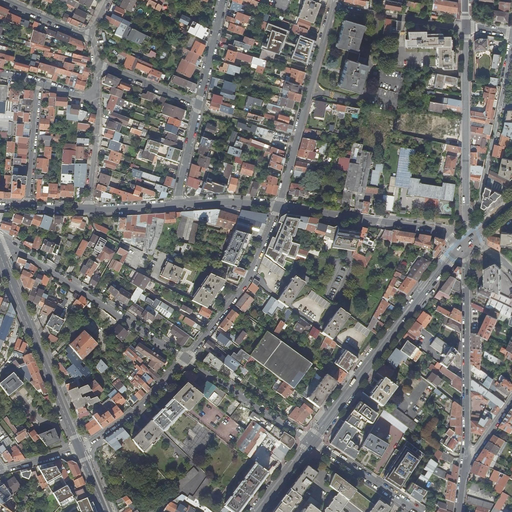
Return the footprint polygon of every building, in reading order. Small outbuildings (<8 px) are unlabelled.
[(130,12),(135,0),(122,0),(120,6),(128,11),(130,12)] [(146,0),(148,1),(146,5),(155,9),(160,11),(162,6),(150,0),(146,0)] [(265,8),(266,5),(253,0),(232,0),(232,1),(242,4),(245,5),(249,7),(249,6),(261,11),(262,7),(265,8)] [(311,0),(302,0),(297,16),(299,17),(306,20),(310,22),(312,22),(319,3),(311,0)] [(448,17),(452,17),(456,18),(456,2),(443,0),(433,0),(432,5),(430,19),(431,19),(432,18),(436,18),(436,17),(437,17),(438,15),(439,15),(441,16),(440,21),(449,22),(450,18),(448,17)] [(240,8),(242,4),(232,1),(229,8),(237,11),(242,13),(243,10),(240,8)] [(421,9),(423,3),(411,1),(409,10),(418,12),(419,9),(421,9)] [(499,2),(498,11),(507,12),(508,12),(509,3),(499,2)] [(85,17),(91,19),(92,16),(90,14),(68,4),(67,7),(75,11),(72,18),(82,23),(85,17)] [(0,18),(4,20),(8,12),(9,10),(0,5),(0,18)] [(116,6),(113,13),(121,17),(124,10),(116,6)] [(506,22),(507,12),(498,11),(493,10),(491,20),(497,20),(497,22),(500,22),(500,21),(506,22)] [(237,11),(234,18),(244,22),(247,23),(250,16),(242,13),(237,11)] [(14,21),(13,23),(19,25),(19,24),(20,23),(21,19),(21,18),(8,12),(4,20),(5,20),(9,22),(10,19),(14,21)] [(128,26),(130,22),(123,19),(112,14),(110,17),(128,25),(128,26)] [(116,26),(113,32),(120,35),(122,36),(128,25),(110,17),(106,15),(104,20),(116,26)] [(227,16),(225,19),(231,21),(234,22),(239,23),(243,24),(244,22),(234,18),(227,16)] [(85,26),(86,25),(83,23),(82,23),(72,18),(69,17),(66,22),(81,28),(82,25),(85,26)] [(29,21),(21,19),(20,23),(28,26),(27,27),(30,28),(31,25),(28,24),(29,21)] [(353,60),(347,59),(339,86),(358,92),(366,65),(357,62),(360,54),(356,52),(364,25),(344,19),(336,46),(355,52),(353,60)] [(392,35),(396,36),(399,37),(401,21),(397,21),(396,28),(390,27),(391,22),(391,19),(386,19),(384,34),(389,35),(392,35)] [(38,23),(35,22),(34,21),(32,26),(31,25),(30,28),(34,29),(36,30),(38,31),(40,24),(38,23)] [(206,27),(193,21),(191,27),(189,26),(186,31),(188,32),(192,34),(197,37),(201,38),(203,34),(205,31),(206,27)] [(231,21),(228,30),(238,34),(242,35),(245,28),(245,29),(247,24),(247,23),(244,22),(243,24),(239,23),(234,22),(231,21)] [(287,30),(272,24),(269,32),(266,42),(262,41),(259,48),(262,49),(275,53),(279,54),(287,30)] [(294,24),(293,26),(292,32),(296,33),(300,35),(305,37),(308,29),(303,28),(294,24)] [(141,32),(128,26),(128,25),(122,36),(123,37),(127,39),(136,43),(139,44),(141,39),(146,41),(149,36),(141,32)] [(56,32),(44,28),(42,32),(44,33),(46,34),(54,37),(56,32)] [(44,38),(45,39),(46,34),(44,33),(42,32),(38,31),(36,30),(34,29),(30,42),(31,42),(32,42),(35,43),(42,45),(44,38)] [(62,35),(63,34),(58,32),(57,31),(56,32),(57,33),(55,38),(83,48),(82,44),(81,42),(79,41),(64,35),(62,35)] [(408,39),(406,39),(406,47),(437,46),(437,67),(442,67),(442,69),(452,69),(452,50),(450,50),(450,36),(442,36),(442,34),(426,34),(425,31),(408,32),(408,39)] [(191,51),(197,37),(192,34),(185,48),(191,51)] [(305,37),(300,35),(292,58),(310,64),(316,41),(305,37)] [(257,43),(258,40),(256,40),(244,36),(242,43),(247,44),(249,45),(252,46),(253,42),(257,43)] [(197,37),(191,51),(199,55),(200,55),(205,46),(206,46),(207,41),(201,38),(197,37)] [(479,39),(475,42),(475,52),(486,52),(486,50),(488,50),(488,39),(484,39),(480,39),(479,39)] [(242,43),(234,40),(232,45),(237,46),(247,49),(249,45),(247,44),(242,43)] [(197,59),(199,55),(191,51),(185,48),(183,47),(181,50),(186,53),(184,57),(186,57),(185,60),(197,66),(200,60),(197,59)] [(236,51),(227,49),(226,51),(224,59),(233,62),(234,58),(258,65),(256,72),(258,72),(262,74),(266,61),(259,58),(236,51)] [(266,61),(268,56),(273,58),(275,53),(262,49),(260,53),(259,58),(266,61)] [(0,53),(0,58),(4,59),(9,60),(10,61),(13,61),(14,57),(10,56),(5,55),(0,53)] [(85,67),(88,57),(74,53),(73,57),(81,59),(81,61),(72,58),(71,61),(77,63),(76,65),(82,66),(85,67)] [(68,57),(65,56),(55,54),(54,58),(59,59),(58,60),(65,62),(67,62),(68,57)] [(129,54),(128,57),(123,68),(133,71),(138,58),(129,54)] [(135,67),(149,73),(151,68),(153,65),(139,59),(135,67)] [(196,65),(182,59),(176,71),(190,77),(196,65)] [(29,70),(37,72),(38,68),(34,67),(35,62),(31,61),(29,70)] [(48,73),(54,74),(56,67),(52,66),(50,65),(40,62),(36,61),(35,62),(34,67),(38,68),(39,68),(48,71),(48,73)] [(14,67),(28,71),(29,65),(15,62),(14,67)] [(76,66),(76,65),(67,62),(65,62),(63,69),(72,72),(74,66),(76,66)] [(220,67),(218,70),(236,75),(239,67),(224,63),(223,68),(220,67)] [(79,74),(82,66),(76,65),(76,66),(74,66),(72,72),(79,74)] [(82,66),(79,74),(87,76),(90,68),(85,67),(82,66)] [(291,73),(289,82),(299,85),(300,85),(305,72),(285,66),(283,71),(291,73)] [(66,75),(71,77),(72,74),(72,72),(63,69),(56,67),(54,74),(52,80),(56,81),(59,73),(63,74),(62,75),(63,76),(65,76),(66,76),(66,75)] [(160,77),(162,73),(151,68),(149,73),(147,78),(158,82),(159,78),(160,77)] [(72,74),(74,74),(78,75),(76,79),(77,79),(86,82),(87,76),(79,74),(72,72),(72,74)] [(456,84),(457,78),(437,74),(434,87),(441,89),(443,82),(456,84)] [(102,78),(102,84),(112,88),(116,89),(120,80),(107,75),(102,78)] [(171,80),(168,86),(172,88),(174,82),(185,87),(187,82),(174,76),(172,81),(171,80)] [(219,79),(212,77),(210,85),(217,86),(219,79)] [(490,77),(489,85),(497,86),(499,79),(490,77)] [(78,87),(77,88),(83,90),(86,82),(77,79),(75,86),(78,87)] [(281,79),(279,88),(281,89),(296,93),(299,85),(289,82),(281,79)] [(195,88),(196,84),(188,81),(186,86),(191,88),(190,90),(193,91),(193,92),(195,93),(196,93),(197,88),(195,88)] [(225,81),(223,88),(232,91),(235,91),(237,85),(225,81)] [(269,88),(270,85),(265,84),(265,85),(254,81),(253,86),(250,85),(250,88),(252,88),(256,89),(256,88),(264,90),(265,87),(269,88)] [(118,86),(116,89),(122,91),(123,89),(128,91),(130,86),(121,82),(119,87),(118,86)] [(486,93),(485,93),(484,97),(494,100),(497,89),(488,87),(486,93)] [(121,99),(123,92),(122,91),(116,89),(112,88),(109,95),(118,98),(121,99)] [(223,88),(222,88),(219,95),(222,96),(230,98),(234,99),(235,95),(232,94),(232,91),(223,88)] [(281,89),(279,96),(280,97),(281,97),(294,101),(299,102),(301,94),(296,93),(281,89)] [(14,121),(17,121),(17,115),(18,113),(18,112),(19,99),(19,94),(19,91),(10,90),(9,102),(12,102),(11,112),(14,112),(14,113),(14,118),(14,121)] [(25,91),(24,94),(24,99),(31,100),(32,100),(33,92),(25,91)] [(106,110),(117,114),(119,107),(118,106),(115,105),(115,104),(118,98),(109,95),(102,92),(102,97),(109,100),(106,110)] [(143,94),(141,98),(142,99),(152,102),(153,98),(152,97),(153,94),(148,92),(146,95),(143,94)] [(247,99),(249,96),(243,94),(236,92),(234,99),(241,101),(242,98),(247,99)] [(213,94),(211,102),(231,108),(232,105),(221,102),(222,96),(219,95),(213,94)] [(452,99),(435,96),(434,102),(460,106),(460,100),(456,100),(456,99),(452,98),(452,99)] [(55,106),(67,107),(67,105),(68,99),(56,97),(56,99),(55,106)] [(281,98),(279,105),(285,106),(291,109),(292,108),(293,102),(281,98)] [(493,109),(494,102),(494,100),(489,99),(485,98),(484,102),(488,103),(487,111),(484,113),(471,111),(471,115),(494,120),(495,118),(494,116),(495,112),(496,112),(496,109),(493,109)] [(30,112),(31,100),(24,99),(23,99),(22,106),(25,106),(25,111),(30,112)] [(323,118),(326,103),(315,101),(314,108),(315,108),(316,108),(315,117),(323,118)] [(231,115),(233,108),(231,108),(211,102),(209,109),(218,111),(231,115)] [(441,109),(460,112),(460,106),(434,102),(430,102),(428,110),(441,112),(441,109)] [(184,114),(185,111),(164,103),(163,107),(165,107),(184,114)] [(341,112),(345,113),(346,107),(333,104),(332,111),(333,111),(333,110),(339,112),(339,113),(341,113),(341,112)] [(79,110),(80,107),(71,105),(71,106),(67,105),(67,107),(67,111),(66,115),(78,117),(78,115),(79,110)] [(165,107),(162,115),(167,116),(168,117),(170,118),(181,122),(184,114),(165,107)] [(350,114),(358,115),(359,109),(346,107),(345,113),(349,113),(349,115),(350,115),(350,114)] [(54,108),(49,108),(49,114),(47,114),(46,119),(50,119),(54,120),(54,114),(53,114),(54,108)] [(78,120),(82,121),(85,117),(90,118),(90,117),(90,114),(79,110),(78,115),(78,117),(78,120)] [(14,123),(14,121),(14,118),(14,113),(14,112),(11,112),(5,112),(5,122),(14,123)] [(23,122),(23,125),(30,125),(30,123),(28,122),(28,118),(28,116),(29,114),(26,113),(24,113),(24,112),(19,112),(18,112),(18,113),(17,115),(23,116),(23,122)] [(111,112),(110,116),(117,119),(116,121),(125,124),(126,122),(128,123),(131,124),(133,120),(129,119),(117,114),(111,112)] [(261,121),(260,124),(263,124),(265,117),(264,117),(250,113),(248,112),(246,117),(247,117),(246,119),(248,119),(248,118),(261,121)] [(264,115),(264,117),(265,117),(275,120),(287,124),(289,117),(279,114),(277,119),(264,115)] [(494,120),(471,115),(471,122),(471,131),(491,136),(494,125),(495,120),(494,120)] [(170,118),(170,119),(169,121),(164,120),(163,123),(167,124),(178,128),(179,127),(180,127),(180,125),(181,122),(170,118)] [(49,131),(50,119),(46,119),(44,119),(41,119),(40,130),(49,131)] [(118,133),(121,124),(109,120),(106,129),(118,133)] [(276,128),(291,133),(293,126),(287,124),(275,120),(274,123),(277,124),(276,128)] [(13,136),(14,123),(5,122),(4,131),(8,131),(8,135),(11,136),(13,136)] [(250,131),(251,129),(248,128),(248,129),(245,128),(246,125),(241,123),(240,123),(238,122),(237,127),(238,127),(244,129),(245,129),(250,131)] [(505,131),(503,134),(510,137),(511,137),(511,122),(506,122),(506,125),(505,131)] [(207,123),(204,132),(213,135),(216,127),(215,127),(216,126),(207,123)] [(22,138),(22,136),(23,129),(30,129),(30,125),(23,125),(17,124),(16,136),(16,137),(18,137),(22,138)] [(167,124),(164,131),(165,132),(168,133),(175,135),(178,128),(167,124)] [(106,129),(103,137),(112,140),(115,141),(118,133),(106,129)] [(233,142),(236,132),(231,130),(228,140),(233,142)] [(481,143),(481,146),(480,147),(474,146),(475,143),(471,143),(471,150),(478,152),(481,153),(486,154),(487,149),(485,148),(486,140),(482,139),(482,137),(486,138),(490,139),(491,136),(471,131),(471,139),(477,141),(477,142),(481,143)] [(501,140),(500,142),(500,145),(505,147),(508,147),(510,137),(503,134),(498,131),(497,136),(501,137),(501,140)] [(177,141),(176,141),(178,136),(175,135),(168,133),(168,134),(167,137),(163,136),(163,139),(172,142),(174,143),(176,144),(177,141)] [(55,137),(52,137),(52,142),(60,143),(60,141),(62,141),(63,136),(61,136),(61,134),(59,134),(59,135),(55,135),(55,137)] [(44,155),(44,159),(48,159),(51,159),(51,157),(51,154),(52,147),(52,146),(52,142),(52,137),(46,136),(44,155)] [(212,139),(203,136),(201,136),(199,144),(201,144),(209,147),(212,148),(214,140),(212,139)] [(239,136),(237,141),(244,143),(247,144),(248,145),(249,145),(252,139),(250,138),(249,140),(239,136)] [(18,137),(17,154),(27,155),(28,138),(22,138),(18,137)] [(141,138),(138,149),(139,149),(153,154),(163,158),(166,159),(179,163),(182,152),(174,149),(172,148),(148,140),(141,138)] [(174,149),(176,144),(174,143),(172,142),(163,139),(162,141),(159,140),(159,142),(148,138),(148,140),(172,148),(174,149)] [(282,155),(285,156),(286,152),(252,139),(249,145),(251,146),(258,148),(265,151),(282,157),(282,155)] [(318,153),(321,142),(316,141),(302,139),(300,149),(316,153),(318,153)] [(239,157),(244,143),(237,141),(235,140),(234,143),(233,147),(230,146),(228,153),(236,156),(239,157)] [(11,142),(7,142),(6,153),(6,159),(8,160),(8,153),(13,154),(12,156),(14,156),(14,154),(15,143),(11,142)] [(327,144),(324,143),(321,142),(318,153),(319,153),(325,154),(327,144)] [(343,190),(351,191),(357,192),(354,209),(354,210),(355,210),(355,209),(362,210),(364,194),(364,193),(369,167),(370,167),(372,167),(374,158),(375,154),(372,153),(371,157),(361,155),(362,145),(353,143),(343,190)] [(201,144),(197,153),(206,156),(209,147),(201,144)] [(504,152),(505,147),(500,145),(495,144),(493,156),(502,158),(504,153),(505,153),(505,152),(504,152)] [(444,150),(460,153),(460,148),(458,147),(445,145),(444,150)] [(82,147),(76,147),(76,151),(75,160),(83,160),(84,147),(82,147)] [(142,157),(141,157),(140,158),(151,162),(153,154),(139,149),(139,151),(143,153),(143,155),(142,157)] [(314,159),(316,153),(300,149),(298,157),(306,159),(314,160),(314,159)] [(395,187),(396,186),(396,185),(400,186),(400,187),(409,188),(408,190),(408,195),(452,201),(454,185),(443,184),(442,188),(421,185),(421,184),(419,183),(419,180),(410,179),(411,169),(412,169),(414,151),(401,149),(396,178),(391,177),(389,186),(390,187),(389,193),(394,194),(395,187)] [(79,187),(84,187),(86,164),(75,164),(75,161),(75,160),(76,151),(63,150),(60,184),(60,185),(60,186),(60,189),(60,196),(66,196),(66,201),(73,202),(74,187),(79,187)] [(118,164),(119,161),(121,154),(111,151),(109,157),(105,155),(104,159),(104,160),(105,160),(118,164)] [(268,166),(281,171),(285,158),(282,157),(265,151),(264,153),(269,155),(269,154),(272,155),(268,164),(265,163),(266,159),(264,159),(263,164),(268,166)] [(477,152),(471,152),(471,174),(482,175),(484,166),(477,165),(477,159),(479,159),(481,158),(482,155),(481,155),(481,153),(478,152),(477,152)] [(13,162),(13,165),(21,165),(21,163),(26,163),(27,155),(17,154),(17,159),(14,159),(14,161),(13,162)] [(200,154),(196,165),(199,166),(206,168),(205,170),(207,171),(211,158),(200,154)] [(457,158),(447,156),(443,173),(453,175),(457,158)] [(340,157),(339,157),(337,167),(347,168),(348,168),(349,159),(344,158),(340,157)] [(47,173),(48,159),(44,159),(37,158),(36,168),(42,168),(42,172),(47,173)] [(511,159),(503,158),(499,174),(511,180),(511,179),(511,159)] [(106,164),(105,166),(115,169),(115,168),(116,168),(118,164),(105,160),(104,160),(103,163),(104,163),(106,164)] [(254,165),(242,162),(242,164),(240,172),(251,176),(254,165)] [(306,173),(306,171),(307,168),(308,168),(309,167),(309,165),(306,164),(307,164),(297,162),(294,171),(303,172),(306,173)] [(198,171),(199,169),(199,166),(196,165),(192,163),(190,168),(189,176),(187,185),(197,188),(194,196),(199,196),(201,188),(197,187),(199,183),(201,184),(202,181),(196,179),(198,175),(199,175),(201,172),(198,171)] [(374,170),(371,170),(369,185),(378,186),(381,163),(375,163),(374,170)] [(228,164),(224,177),(229,179),(233,165),(231,165),(228,164)] [(19,165),(18,177),(26,177),(27,166),(19,165)] [(172,179),(166,177),(165,180),(163,185),(173,189),(177,171),(169,168),(168,172),(173,173),(172,175),(173,175),(172,179)] [(496,192),(502,195),(511,186),(511,180),(499,174),(490,170),(487,187),(492,190),(496,192)] [(277,178),(279,178),(281,174),(272,171),(271,175),(268,174),(265,182),(268,183),(275,185),(277,178)] [(142,172),(141,176),(159,182),(161,178),(159,178),(142,172)] [(99,179),(97,178),(97,183),(107,186),(110,178),(110,177),(101,174),(101,175),(99,179)] [(474,189),(479,190),(482,175),(471,174),(471,180),(476,180),(474,189)] [(26,177),(18,177),(16,176),(12,176),(11,190),(10,199),(19,199),(24,195),(26,177)] [(3,199),(10,199),(11,190),(8,189),(9,183),(10,183),(11,177),(4,177),(4,181),(4,183),(5,183),(4,191),(3,191),(3,199)] [(201,188),(199,196),(225,194),(228,184),(222,183),(221,184),(211,180),(211,179),(206,177),(205,182),(203,181),(201,188)] [(228,189),(235,191),(238,179),(231,177),(228,189)] [(159,199),(166,198),(167,193),(165,193),(167,188),(144,180),(143,183),(155,187),(154,189),(158,190),(157,191),(161,193),(159,199)] [(258,183),(258,182),(250,180),(246,196),(250,196),(250,194),(255,195),(255,193),(257,193),(257,191),(256,190),(257,187),(258,183)] [(265,182),(261,181),(261,183),(260,185),(267,187),(266,192),(275,194),(278,185),(275,185),(268,183),(265,182)] [(300,185),(301,184),(298,183),(298,185),(291,184),(290,190),(308,193),(309,187),(304,186),(305,186),(304,186),(300,185)] [(56,188),(57,185),(49,184),(49,185),(48,188),(48,194),(48,197),(60,198),(60,196),(60,189),(56,188)] [(125,188),(124,192),(128,193),(138,197),(140,192),(154,197),(154,193),(152,191),(139,187),(136,186),(134,191),(125,188)] [(396,188),(408,190),(409,188),(400,187),(396,186),(395,187),(394,194),(393,198),(395,198),(396,188)] [(491,196),(492,190),(487,187),(482,207),(485,209),(502,195),(496,192),(491,196)] [(121,200),(121,201),(127,201),(127,196),(128,193),(124,192),(117,190),(111,188),(109,192),(109,193),(109,194),(111,195),(112,192),(113,193),(122,196),(122,199),(121,200)] [(102,198),(102,203),(111,202),(111,195),(109,194),(107,194),(104,192),(96,190),(95,197),(102,198)] [(310,195),(311,193),(308,193),(290,190),(288,195),(294,196),(293,197),(297,198),(298,196),(307,198),(308,195),(310,195)] [(341,198),(340,205),(340,206),(348,208),(351,191),(343,190),(341,198)] [(367,194),(365,193),(364,194),(362,210),(361,214),(367,215),(369,203),(370,199),(366,198),(366,197),(367,194)] [(386,208),(392,208),(393,198),(385,196),(384,196),(382,210),(385,210),(386,208)] [(209,210),(188,212),(181,212),(180,215),(187,217),(205,222),(209,210)] [(261,223),(254,221),(219,211),(217,210),(209,210),(205,222),(213,224),(255,237),(261,223)] [(175,217),(180,217),(180,215),(181,212),(164,213),(164,220),(165,223),(175,222),(175,217)] [(160,236),(164,220),(164,213),(147,214),(147,223),(144,238),(141,251),(152,256),(155,249),(160,236)] [(257,213),(254,221),(261,223),(264,224),(267,214),(257,213)] [(126,235),(144,238),(147,223),(147,214),(126,216),(126,217),(125,231),(124,233),(126,234),(126,235)] [(23,217),(22,217),(19,216),(17,216),(15,215),(13,220),(13,222),(12,224),(16,226),(16,223),(19,224),(18,226),(20,227),(21,225),(21,223),(23,217)] [(28,228),(29,229),(30,226),(31,224),(35,215),(24,215),(23,217),(21,223),(28,226),(28,228)] [(31,224),(33,224),(39,227),(44,215),(35,215),(31,224)] [(40,243),(41,241),(48,224),(50,225),(54,216),(51,216),(45,215),(32,248),(37,250),(40,243)] [(181,242),(187,217),(180,215),(179,221),(177,229),(174,240),(181,242)] [(295,227),(297,216),(286,215),(280,217),(278,223),(281,224),(275,239),(272,238),(265,255),(283,268),(288,257),(295,259),(295,257),(298,249),(299,245),(290,242),(290,239),(292,235),(294,236),(296,228),(295,227)] [(50,225),(49,229),(56,230),(57,224),(62,224),(63,216),(54,216),(50,225)] [(83,219),(83,217),(73,216),(70,226),(79,228),(83,229),(86,223),(82,221),(83,219)] [(304,229),(308,218),(297,216),(295,227),(296,228),(304,229)] [(117,231),(125,231),(126,217),(119,218),(117,231)] [(304,229),(314,232),(315,230),(317,223),(318,220),(308,218),(304,229)] [(8,223),(2,221),(0,228),(1,229),(9,234),(12,224),(13,222),(13,220),(11,219),(11,220),(9,220),(8,223)] [(110,231),(93,223),(96,230),(108,236),(110,231)] [(194,223),(188,245),(194,247),(199,224),(194,223)] [(264,224),(261,223),(255,237),(260,238),(266,224),(264,224)] [(321,226),(322,224),(317,223),(315,230),(314,232),(324,235),(326,228),(321,226)] [(365,233),(369,224),(364,223),(361,232),(360,233),(354,250),(353,251),(353,252),(352,255),(354,258),(362,264),(361,265),(364,267),(372,254),(369,252),(364,260),(357,254),(356,254),(357,252),(360,244),(361,244),(361,242),(363,238),(364,238),(364,239),(365,239),(365,238),(366,235),(367,234),(366,234),(365,234),(365,233)] [(9,234),(17,236),(18,233),(20,227),(18,226),(16,226),(12,224),(9,234)] [(497,237),(502,233),(502,230),(504,225),(490,236),(488,238),(488,244),(493,247),(501,251),(501,245),(502,238),(497,237)] [(506,245),(511,245),(511,233),(503,233),(507,229),(504,225),(502,230),(502,233),(502,238),(501,245),(506,245)] [(334,228),(327,226),(326,228),(324,235),(323,240),(333,244),(337,230),(338,228),(337,228),(335,230),(334,229),(334,228)] [(213,229),(201,255),(216,260),(232,266),(234,267),(236,267),(249,235),(221,227),(220,231),(213,229)] [(360,233),(337,230),(333,244),(332,246),(354,250),(360,233)] [(397,241),(410,243),(412,241),(413,238),(415,235),(385,230),(380,238),(390,242),(396,243),(397,241)] [(98,237),(93,234),(90,241),(92,242),(96,245),(100,238),(98,237)] [(415,238),(413,245),(421,247),(424,236),(419,235),(418,239),(415,238)] [(428,241),(429,237),(424,236),(421,247),(421,248),(423,249),(424,248),(429,250),(431,242),(428,241)] [(436,245),(433,250),(432,258),(433,259),(440,249),(444,245),(443,241),(434,238),(433,244),(436,245)] [(59,246),(44,240),(44,242),(43,244),(41,249),(56,255),(59,246)] [(78,248),(76,254),(81,257),(88,243),(84,241),(82,240),(81,242),(80,245),(78,248)] [(181,258),(186,247),(178,243),(173,254),(181,258)] [(115,253),(104,246),(99,253),(96,258),(102,262),(104,258),(110,261),(115,253)] [(120,263),(119,263),(113,260),(108,269),(111,270),(112,270),(115,271),(115,272),(118,274),(120,270),(123,264),(128,252),(119,248),(117,252),(124,256),(120,263)] [(308,253),(317,257),(319,251),(309,248),(308,253)] [(307,252),(298,249),(295,257),(295,259),(304,262),(305,262),(304,262),(307,252)] [(285,271),(264,256),(261,263),(281,277),(285,271)] [(19,270),(17,270),(20,278),(23,270),(24,269),(24,268),(26,263),(26,261),(18,258),(17,263),(22,264),(19,270)] [(422,258),(408,277),(416,281),(431,262),(425,259),(422,258)] [(87,274),(86,276),(90,278),(91,276),(98,264),(96,263),(94,262),(90,269),(87,274)] [(182,269),(167,262),(161,276),(176,283),(182,269)] [(24,268),(25,268),(28,269),(27,272),(23,270),(20,278),(25,289),(26,287),(31,275),(31,273),(32,270),(34,267),(34,266),(30,263),(30,265),(26,263),(24,268)] [(69,274),(74,267),(69,264),(65,272),(69,274)] [(485,279),(485,287),(500,294),(500,277),(500,268),(496,264),(495,264),(485,269),(485,279)] [(90,269),(84,265),(81,270),(80,272),(86,276),(87,274),(90,269)] [(232,273),(229,272),(228,275),(227,275),(227,276),(228,277),(227,279),(236,282),(238,281),(240,276),(244,278),(247,271),(236,267),(234,267),(232,273)] [(450,277),(449,277),(460,282),(460,268),(457,267),(456,268),(450,277)] [(210,272),(209,274),(218,278),(221,273),(220,272),(214,269),(213,270),(212,272),(210,272)] [(89,284),(95,288),(101,277),(97,275),(99,271),(98,270),(89,284)] [(396,282),(396,280),(397,279),(395,278),(396,276),(399,277),(400,276),(403,278),(404,277),(405,278),(406,276),(401,274),(396,271),(393,277),(389,285),(393,287),(396,282)] [(30,301),(33,302),(38,289),(41,282),(43,276),(38,274),(36,278),(35,280),(31,290),(28,298),(28,299),(30,301)] [(220,288),(222,285),(225,281),(218,278),(209,274),(207,277),(205,281),(201,286),(199,289),(193,298),(192,299),(191,301),(198,304),(206,309),(209,305),(212,300),(214,297),(220,288)] [(302,274),(299,280),(304,283),(307,285),(310,279),(302,274)] [(33,275),(31,275),(26,287),(31,290),(35,280),(31,279),(32,277),(33,275)] [(45,284),(47,284),(48,281),(50,278),(44,275),(43,276),(41,282),(45,284)] [(287,308),(304,283),(299,280),(299,279),(294,276),(292,279),(291,278),(290,279),(291,280),(277,301),(280,303),(287,308)] [(400,283),(399,285),(396,289),(397,289),(400,291),(406,295),(416,281),(407,277),(402,284),(400,283)] [(451,290),(460,294),(460,282),(449,277),(439,291),(448,296),(451,290)] [(45,284),(41,282),(38,289),(42,290),(44,291),(47,284),(45,284)] [(258,288),(252,284),(248,289),(255,293),(258,288)] [(220,288),(214,297),(215,298),(221,289),(224,286),(222,285),(220,288)] [(392,290),(393,287),(389,285),(383,297),(382,298),(387,302),(388,299),(387,298),(392,290)] [(487,309),(472,302),(472,307),(478,310),(488,314),(498,319),(510,324),(511,310),(511,299),(510,299),(500,294),(485,287),(481,285),(478,292),(491,298),(487,307),(488,307),(487,309)] [(111,295),(110,296),(108,299),(111,301),(115,297),(119,292),(115,289),(111,286),(107,291),(111,295)] [(139,298),(150,306),(155,309),(157,310),(169,318),(173,311),(174,310),(156,299),(154,301),(142,293),(143,291),(137,287),(132,294),(138,299),(139,298)] [(127,304),(129,300),(132,295),(121,288),(119,292),(115,297),(127,304)] [(42,290),(38,289),(33,302),(39,304),(43,294),(44,292),(44,291),(42,290)] [(330,303),(312,290),(308,296),(326,309),(330,303)] [(397,296),(403,299),(406,295),(400,291),(397,296)] [(450,297),(439,291),(435,296),(448,301),(450,297)] [(10,327),(15,314),(10,303),(5,292),(5,294),(0,306),(0,351),(4,342),(10,327)] [(73,304),(81,310),(86,304),(85,299),(81,296),(81,297),(75,293),(73,297),(77,299),(73,304)] [(246,293),(243,297),(251,303),(252,303),(254,300),(248,295),(247,295),(246,293)] [(48,296),(43,294),(39,304),(38,305),(43,307),(47,298),(48,297),(48,296)] [(135,304),(138,299),(132,294),(132,295),(129,300),(134,302),(135,304)] [(244,312),(251,303),(243,297),(243,296),(242,296),(235,305),(244,312)] [(271,297),(262,311),(266,314),(267,313),(276,300),(271,297)] [(58,303),(47,298),(43,307),(42,310),(41,312),(51,316),(52,315),(53,312),(58,303)] [(139,298),(138,299),(148,305),(150,306),(139,298)] [(382,314),(388,303),(381,298),(381,300),(373,316),(376,319),(380,313),(382,314)] [(68,301),(65,299),(64,300),(61,305),(58,303),(53,312),(59,315),(68,301)] [(146,307),(148,305),(138,299),(135,304),(137,301),(146,307)] [(279,308),(285,313),(288,309),(287,308),(280,303),(277,301),(276,300),(267,313),(272,316),(277,308),(278,309),(279,308)] [(137,301),(135,304),(155,317),(158,313),(156,311),(154,310),(150,306),(148,305),(146,307),(137,301)] [(152,321),(155,317),(135,304),(134,302),(129,308),(145,319),(147,317),(152,321)] [(207,319),(211,311),(206,309),(198,304),(197,306),(201,309),(198,314),(207,319)] [(183,305),(180,309),(189,315),(192,310),(183,305)] [(438,306),(435,310),(445,316),(460,324),(460,315),(460,312),(453,308),(450,314),(438,306)] [(241,315),(242,313),(234,307),(231,311),(225,318),(232,323),(233,324),(234,323),(233,322),(239,314),(241,315)] [(339,308),(321,333),(322,334),(326,337),(331,340),(349,315),(342,310),(339,308)] [(282,322),(290,310),(288,309),(285,313),(272,333),(276,336),(284,324),(282,322)] [(109,319),(111,317),(107,313),(104,310),(103,311),(101,313),(101,314),(99,315),(108,323),(109,321),(108,320),(109,319)] [(157,310),(156,311),(158,313),(172,322),(173,321),(168,318),(169,318),(157,310)] [(66,320),(71,323),(72,322),(77,315),(71,311),(66,320)] [(431,318),(423,312),(418,318),(415,322),(422,327),(424,328),(431,318)] [(177,318),(199,332),(202,328),(187,318),(181,314),(180,317),(179,316),(178,317),(177,318)] [(483,325),(479,334),(482,336),(484,337),(486,338),(489,340),(498,319),(488,314),(483,325)] [(64,321),(52,315),(51,316),(50,318),(46,326),(48,327),(47,328),(50,335),(48,339),(56,343),(58,338),(55,337),(57,332),(58,333),(64,321)] [(371,330),(372,329),(378,320),(376,319),(373,316),(369,324),(367,328),(371,330)] [(442,324),(460,334),(460,324),(445,316),(442,324)] [(305,327),(308,329),(310,325),(300,317),(293,328),(294,328),(301,332),(304,328),(305,327)] [(173,321),(172,322),(194,338),(197,334),(176,320),(175,318),(173,321)] [(225,332),(232,323),(225,318),(218,327),(225,332)] [(367,337),(370,331),(358,322),(354,327),(367,337)] [(419,328),(421,330),(422,327),(415,322),(409,330),(403,338),(410,343),(414,339),(416,336),(417,337),(418,336),(419,337),(420,332),(417,330),(419,328)] [(119,325),(112,333),(120,341),(128,333),(119,325)] [(180,338),(177,342),(182,345),(189,336),(175,326),(171,332),(180,338)] [(315,339),(319,331),(313,327),(309,335),(315,339)] [(84,331),(70,346),(80,358),(96,343),(84,331)] [(244,340),(248,335),(242,331),(236,339),(234,342),(239,346),(240,345),(243,341),(244,340)] [(250,356),(284,382),(293,389),(312,364),(298,354),(287,346),(284,344),(271,335),(266,331),(258,343),(249,356),(250,356)] [(180,338),(171,332),(170,333),(175,336),(174,337),(175,338),(174,340),(177,342),(180,338)] [(227,347),(231,342),(219,333),(215,339),(227,347)] [(481,348),(482,336),(479,334),(478,334),(472,333),(472,341),(472,348),(481,348)] [(230,334),(227,338),(234,342),(236,339),(230,334)] [(24,349),(27,343),(25,337),(22,344),(19,351),(25,354),(27,351),(24,349)] [(65,350),(69,347),(69,346),(70,346),(63,337),(56,346),(51,352),(57,364),(58,363),(59,360),(66,351),(65,350)] [(324,342),(328,345),(333,349),(336,343),(331,340),(326,337),(324,342)] [(444,356),(439,363),(446,368),(457,352),(454,350),(436,337),(430,346),(444,356)] [(215,346),(208,341),(204,345),(211,351),(215,346)] [(139,342),(136,346),(160,366),(162,367),(165,363),(149,349),(139,342)] [(407,342),(400,352),(411,359),(418,350),(407,342)] [(0,365),(8,344),(6,343),(0,359),(0,365)] [(69,347),(66,351),(68,354),(60,361),(66,369),(72,378),(74,380),(79,376),(83,380),(85,383),(90,375),(92,373),(92,372),(80,358),(70,346),(69,346),(69,347)] [(156,373),(159,368),(160,366),(136,346),(134,348),(132,351),(141,359),(144,355),(152,361),(148,365),(151,368),(156,373)] [(141,364),(143,361),(141,359),(132,351),(128,347),(123,352),(134,362),(136,359),(141,364)] [(506,353),(502,360),(504,361),(507,357),(510,351),(507,350),(503,347),(501,351),(506,353)] [(243,354),(245,352),(239,348),(232,358),(237,362),(243,354)] [(402,358),(405,361),(407,359),(408,357),(400,352),(395,348),(386,361),(394,368),(402,358)] [(481,364),(481,348),(472,348),(472,356),(472,363),(483,370),(489,374),(491,371),(481,364)] [(15,360),(12,363),(17,369),(35,362),(30,349),(27,354),(25,355),(24,355),(25,356),(22,357),(25,363),(20,365),(15,360)] [(166,360),(149,349),(165,363),(166,362),(166,360)] [(484,356),(495,363),(496,362),(498,358),(485,350),(484,356)] [(343,351),(334,365),(348,373),(356,359),(343,351)] [(122,354),(135,366),(136,365),(134,362),(123,352),(122,354)] [(209,353),(203,361),(208,365),(209,364),(212,367),(218,371),(223,364),(209,353)] [(144,355),(141,359),(143,361),(148,365),(152,361),(144,355)] [(136,359),(134,362),(136,365),(140,368),(142,365),(149,370),(151,368),(148,365),(143,361),(141,364),(136,359)] [(30,381),(33,386),(43,382),(35,362),(17,369),(29,382),(30,381)] [(437,362),(434,367),(438,370),(453,380),(452,383),(454,383),(454,388),(460,393),(461,380),(461,379),(446,368),(439,363),(437,362)] [(70,380),(72,378),(66,369),(60,363),(58,363),(57,364),(60,373),(64,372),(65,373),(66,372),(67,373),(67,375),(69,378),(70,380)] [(494,378),(489,374),(483,370),(472,363),(472,367),(472,375),(488,387),(489,389),(492,384),(494,378)] [(392,371),(390,369),(383,364),(378,371),(377,372),(388,381),(390,378),(388,377),(391,373),(392,371)] [(435,374),(438,370),(434,367),(431,364),(428,369),(432,372),(435,374)] [(139,391),(135,395),(138,399),(140,400),(145,395),(140,390),(142,388),(128,374),(122,368),(120,365),(117,368),(139,391)] [(151,384),(154,381),(140,368),(136,365),(135,366),(140,371),(136,375),(147,386),(150,383),(151,384)] [(154,382),(160,376),(156,373),(151,368),(149,370),(142,365),(140,368),(154,381),(154,382)] [(245,368),(239,376),(243,380),(246,376),(249,371),(245,368)] [(333,378),(340,383),(346,374),(340,369),(333,378)] [(131,370),(129,373),(128,374),(142,388),(147,393),(151,389),(147,386),(136,375),(131,370)] [(192,374),(188,371),(185,371),(183,373),(190,379),(187,383),(194,389),(196,385),(193,382),(197,377),(193,373),(192,374)] [(432,372),(426,380),(434,387),(441,378),(435,374),(432,372)] [(13,373),(0,383),(0,385),(8,396),(23,384),(13,373)] [(314,378),(301,395),(319,409),(321,406),(320,405),(337,383),(326,375),(323,378),(317,374),(314,377),(314,378)] [(511,381),(502,374),(497,381),(498,381),(511,392),(511,391),(511,381)] [(383,378),(369,397),(379,405),(381,406),(395,387),(383,378)] [(120,382),(121,381),(119,379),(112,385),(113,387),(114,387),(120,382)] [(488,391),(472,379),(472,387),(485,396),(488,391)] [(75,381),(74,382),(67,385),(65,385),(68,391),(77,388),(78,387),(75,381)] [(497,388),(509,396),(511,392),(498,381),(495,384),(496,384),(495,386),(497,388)] [(46,394),(48,393),(43,382),(33,386),(37,390),(41,389),(43,394),(46,393),(46,394)] [(121,394),(127,389),(120,382),(114,387),(121,394)] [(201,389),(197,385),(196,385),(194,389),(200,393),(203,396),(216,407),(226,394),(207,382),(201,389)] [(291,395),(294,390),(293,389),(284,382),(276,392),(285,399),(289,394),(291,395)] [(193,406),(197,402),(194,399),(200,393),(194,389),(187,383),(175,394),(171,398),(172,399),(184,409),(189,405),(190,403),(193,406)] [(494,392),(497,388),(495,386),(492,384),(489,389),(491,389),(494,392)] [(89,406),(100,402),(96,397),(90,400),(88,397),(85,398),(84,397),(81,398),(80,395),(91,391),(87,385),(77,389),(77,388),(68,391),(77,415),(86,411),(85,408),(84,408),(83,408),(83,407),(84,405),(88,403),(89,406)] [(482,400),(488,404),(489,400),(485,396),(472,387),(472,398),(481,398),(482,400)] [(436,388),(433,391),(439,396),(442,393),(436,388)] [(109,396),(112,400),(119,393),(116,390),(109,396)] [(505,403),(488,391),(485,396),(489,400),(501,408),(503,405),(505,403)] [(119,408),(126,401),(119,393),(112,400),(111,400),(119,408)] [(203,396),(200,393),(194,399),(197,402),(203,396)] [(49,403),(52,402),(49,395),(43,397),(49,403)] [(108,413),(114,420),(122,415),(121,415),(115,407),(108,399),(102,404),(108,412),(108,413)] [(172,399),(151,421),(162,431),(184,409),(172,399)] [(490,413),(485,409),(483,414),(488,416),(493,420),(495,417),(496,415),(501,408),(489,400),(488,404),(493,408),(490,413)] [(359,402),(344,422),(357,430),(365,419),(366,420),(371,423),(376,414),(359,402)] [(452,403),(450,416),(461,417),(461,411),(461,407),(453,402),(452,403)] [(193,406),(190,403),(189,405),(184,409),(188,412),(192,407),(193,406)] [(309,413),(310,414),(313,411),(303,403),(302,405),(301,407),(300,408),(299,408),(308,415),(309,413)] [(393,406),(389,413),(408,428),(415,432),(418,425),(393,406)] [(306,417),(308,415),(299,408),(298,409),(296,407),(292,412),(304,420),(306,417)] [(380,415),(405,434),(408,428),(389,413),(384,409),(380,415)] [(79,419),(90,414),(89,412),(88,411),(86,411),(77,415),(79,419)] [(93,412),(90,414),(93,418),(94,419),(102,428),(114,420),(108,413),(108,412),(101,416),(102,417),(100,419),(98,418),(99,417),(96,413),(95,414),(93,412)] [(261,417),(253,412),(249,417),(252,420),(257,424),(261,417)] [(292,412),(288,417),(301,425),(304,422),(303,421),(304,420),(292,412)] [(476,415),(472,414),(472,420),(480,422),(482,417),(483,414),(476,413),(476,415)] [(241,424),(232,417),(230,418),(245,430),(252,420),(249,417),(246,415),(241,424)] [(447,425),(450,427),(450,426),(453,426),(461,427),(461,421),(461,417),(450,416),(450,422),(447,422),(447,425)] [(485,420),(482,417),(480,422),(487,428),(490,424),(493,420),(488,416),(485,420)] [(26,433),(28,432),(25,429),(19,433),(17,430),(9,420),(8,419),(7,417),(4,419),(6,422),(18,436),(15,438),(18,443),(26,438),(25,436),(27,434),(26,433)] [(85,425),(91,435),(102,428),(94,419),(90,422),(85,425)] [(365,419),(357,430),(358,431),(359,431),(366,420),(365,419)] [(151,420),(132,439),(138,447),(141,450),(143,452),(151,444),(152,445),(156,441),(155,440),(163,432),(162,431),(151,421),(151,420)] [(250,451),(265,430),(264,429),(257,424),(252,420),(245,430),(236,443),(234,446),(235,447),(246,456),(250,451)] [(472,432),(482,435),(484,432),(487,428),(480,422),(472,420),(472,427),(472,432)] [(511,425),(504,421),(499,428),(511,434),(511,431),(511,425)] [(269,422),(264,429),(265,430),(280,442),(290,450),(294,444),(295,443),(295,441),(295,439),(293,438),(269,422)] [(344,422),(329,444),(353,460),(358,452),(355,450),(357,447),(356,446),(356,445),(349,441),(351,438),(357,442),(359,439),(360,440),(362,436),(357,433),(358,431),(357,430),(344,422)] [(34,442),(40,437),(38,435),(35,431),(36,430),(32,424),(30,425),(34,430),(30,432),(25,425),(24,426),(23,425),(17,430),(19,433),(25,429),(28,432),(34,442)] [(455,430),(454,432),(453,434),(461,436),(461,435),(461,432),(461,427),(453,426),(453,429),(455,429),(455,430)] [(124,441),(130,436),(121,427),(104,439),(107,443),(112,447),(116,450),(122,446),(118,440),(122,438),(124,441)] [(40,437),(46,446),(59,441),(54,428),(38,435),(40,437)] [(458,443),(460,444),(461,436),(453,434),(454,432),(450,429),(449,428),(445,434),(448,437),(452,439),(448,444),(441,439),(439,442),(443,444),(443,445),(452,452),(458,443)] [(387,445),(369,434),(367,437),(361,447),(380,458),(387,445)] [(497,456),(505,441),(494,435),(492,438),(488,443),(485,449),(495,455),(497,456)] [(9,437),(1,442),(5,448),(13,442),(9,437)] [(384,477),(399,487),(408,475),(410,476),(415,469),(415,468),(416,467),(422,458),(425,455),(407,441),(400,452),(396,449),(384,469),(387,471),(384,477)] [(505,441),(497,456),(498,456),(499,457),(507,442),(505,441)] [(271,453),(281,461),(290,450),(280,442),(271,453)] [(104,452),(101,447),(97,450),(95,456),(98,463),(102,461),(107,459),(104,452)] [(8,462),(13,459),(10,455),(8,453),(5,448),(2,449),(3,451),(0,452),(1,454),(2,454),(8,462)] [(17,449),(13,452),(12,453),(10,455),(13,459),(15,461),(25,459),(18,449),(17,449)] [(492,461),(495,455),(485,449),(481,454),(480,455),(492,461)] [(438,450),(431,459),(436,463),(440,457),(442,453),(438,450)] [(445,460),(450,463),(453,459),(443,452),(442,453),(440,457),(445,461),(445,460)] [(489,468),(492,461),(480,455),(479,457),(476,462),(489,468)] [(145,468),(152,462),(148,458),(144,467),(145,468)] [(428,461),(424,469),(427,471),(430,473),(431,474),(432,473),(436,467),(438,463),(436,463),(431,459),(428,461)] [(63,467),(60,460),(54,462),(60,472),(62,477),(65,482),(70,480),(63,467)] [(67,462),(74,477),(80,474),(80,473),(77,464),(71,461),(67,462)] [(106,473),(108,471),(103,464),(102,461),(98,463),(99,466),(101,465),(101,467),(100,467),(103,474),(106,473)] [(46,464),(49,468),(49,469),(53,467),(55,475),(60,472),(54,462),(46,464)] [(472,472),(475,474),(481,476),(485,478),(487,472),(489,468),(476,462),(472,472)] [(238,511),(268,473),(256,463),(255,464),(223,506),(231,511),(238,511)] [(451,477),(442,473),(440,477),(447,481),(456,484),(457,471),(458,468),(452,464),(451,477)] [(317,474),(307,466),(290,489),(299,496),(317,474)] [(48,485),(62,477),(60,472),(55,475),(53,467),(49,469),(49,468),(41,472),(41,473),(42,475),(48,485)] [(178,492),(199,473),(194,467),(173,486),(178,492)] [(432,473),(440,477),(442,473),(443,471),(436,467),(432,473)] [(498,484),(493,492),(494,492),(501,495),(503,491),(510,477),(494,470),(490,480),(498,484)] [(33,479),(37,477),(35,471),(31,473),(28,481),(33,479)] [(74,481),(77,488),(85,484),(80,473),(80,474),(74,477),(76,480),(74,481)] [(431,474),(430,473),(428,477),(425,475),(424,477),(421,474),(414,485),(422,489),(431,474)] [(40,476),(37,477),(38,480),(42,489),(48,486),(48,485),(42,475),(40,476)] [(387,511),(391,508),(386,504),(385,505),(379,500),(376,505),(352,487),(350,489),(333,475),(329,486),(338,493),(348,501),(362,511),(387,511)] [(210,484),(213,480),(207,476),(193,496),(199,501),(210,484)] [(8,479),(2,483),(10,495),(17,490),(16,489),(20,486),(13,477),(9,480),(8,479)] [(62,477),(48,485),(48,486),(56,499),(60,506),(77,502),(72,493),(70,490),(65,482),(62,477)] [(447,481),(445,499),(447,500),(453,502),(454,493),(456,484),(447,481)] [(477,492),(480,486),(469,481),(468,488),(477,492)] [(110,492),(120,487),(115,482),(107,485),(110,492)] [(412,498),(419,502),(421,499),(426,491),(422,489),(414,485),(411,483),(407,489),(406,490),(404,493),(408,495),(412,498)] [(75,492),(79,500),(79,501),(80,500),(86,497),(84,491),(83,488),(75,492)] [(491,493),(490,490),(487,491),(485,488),(480,491),(481,494),(484,493),(486,496),(488,495),(490,498),(493,496),(496,503),(501,495),(494,492),(491,493)] [(318,511),(319,511),(315,509),(306,502),(299,496),(290,489),(272,511),(318,511)] [(499,511),(501,510),(509,495),(503,491),(501,495),(496,503),(492,511),(491,511),(499,511)] [(339,511),(348,501),(338,493),(323,511),(339,511)] [(212,511),(199,501),(195,498),(194,501),(188,498),(182,494),(180,495),(168,504),(162,511),(199,511),(182,501),(184,499),(205,511),(212,511)] [(86,503),(88,506),(93,503),(92,500),(90,496),(86,497),(80,500),(80,501),(81,505),(86,503)] [(123,500),(128,506),(128,505),(132,503),(126,496),(116,500),(117,502),(118,501),(119,502),(122,500),(123,500)] [(488,511),(489,510),(491,511),(493,505),(466,496),(466,503),(477,507),(475,511),(488,511)] [(311,497),(306,502),(315,509),(319,504),(311,497)] [(437,502),(437,505),(439,508),(452,511),(452,508),(453,502),(447,500),(446,505),(437,502)] [(96,511),(93,503),(83,511),(81,508),(78,503),(77,502),(60,506),(54,511),(96,511)] [(133,511),(137,510),(132,503),(128,505),(130,508),(133,511)]
